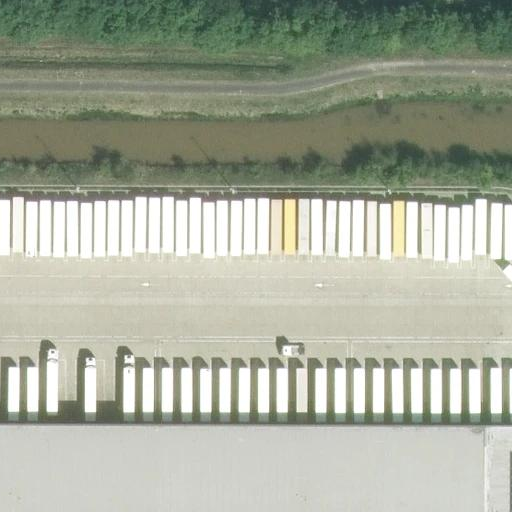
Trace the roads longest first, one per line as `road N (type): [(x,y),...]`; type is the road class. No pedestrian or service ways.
road 1 (unclassified): [(511,70),(384,69),(281,89),(0,86)]
road 2 (unknown): [(511,294),(279,294),(0,276)]
